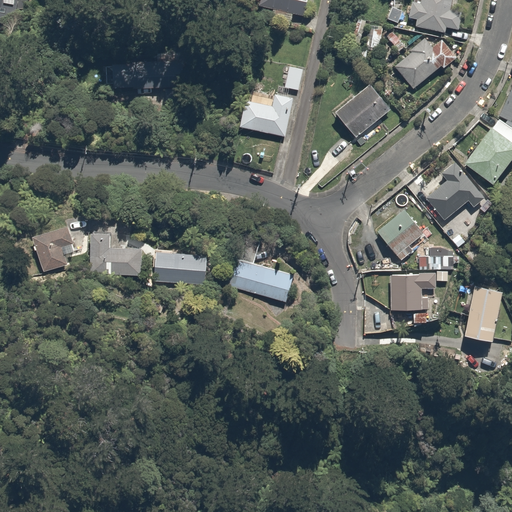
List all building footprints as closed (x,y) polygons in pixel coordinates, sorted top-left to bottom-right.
[(26,0),(0,0),(0,24),(20,29),(26,0)] [(311,0),(263,0),(261,8),(307,19),(311,0)] [(412,2),(409,19),(413,20),(413,24),(417,25),(416,28),(446,33),(447,27),(460,29),(463,13),(454,12),(455,0),(422,0),(421,4),(412,2)] [(433,48),(425,38),(410,50),(412,53),(394,67),(413,89),(441,66),(444,68),(457,58),(442,40),(433,48)] [(305,68),(290,64),(284,87),(298,91),(305,68)] [(153,66),(116,65),(115,89),(152,90),(153,66)] [(371,83),(334,113),(355,139),(392,109),(371,83)] [(511,89),(499,115),(511,121),(511,89)] [(275,111),(249,103),(242,128),(286,141),(297,103),(278,98),(275,111)] [(511,127),(499,119),(465,164),(493,185),(511,160),(511,127)] [(486,197),(456,160),(440,174),(445,179),(425,196),(445,221),(468,201),(474,207),(486,197)] [(428,236),(404,206),(374,229),(398,260),(428,236)] [(70,228),(33,242),(45,273),(70,264),(68,258),(65,259),(62,250),(77,245),(70,228)] [(113,236),(93,235),(92,273),(141,274),(141,267),(145,267),(145,252),(113,251),(113,236)] [(209,286),(211,258),(173,256),(174,252),(157,251),(157,258),(161,258),(159,283),(209,286)] [(299,279),(234,260),(227,287),(291,306),(299,279)] [(419,276),(391,276),(391,310),(428,309),(428,298),(422,298),(422,289),(436,288),(436,273),(419,273),(419,276)] [(507,291),(474,284),(463,337),(496,344),(507,291)]
